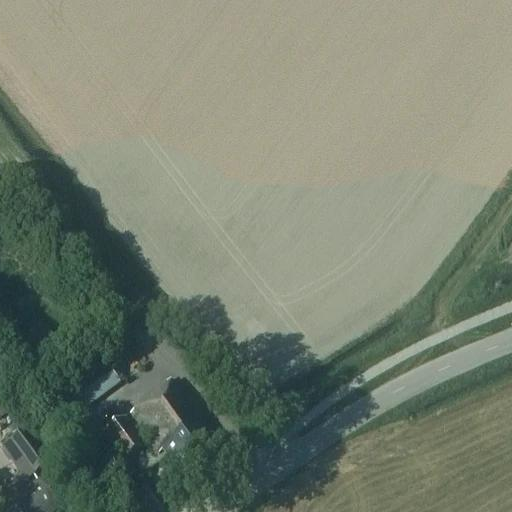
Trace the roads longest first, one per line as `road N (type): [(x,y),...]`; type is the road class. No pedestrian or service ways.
road 1 (secondary): [(219,511),(347,419),(511,340)]
road 2 (track): [(511,193),(433,312),(455,363)]
